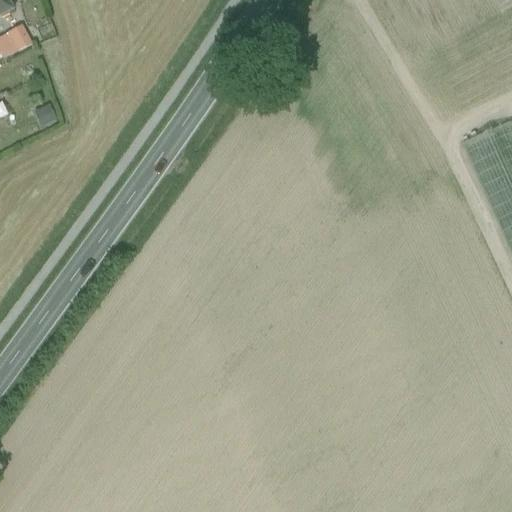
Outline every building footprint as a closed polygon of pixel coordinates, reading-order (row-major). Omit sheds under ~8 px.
[(7,0),(0,0),(0,18),(13,11),(7,0)] [(445,0),(461,28),(511,0),(445,0)] [(511,7),(410,65),(445,127),(511,90),(511,7)] [(1,45),(7,57),(22,50),(16,38),(1,45)] [(36,111),(41,127),(53,123),(48,107),(36,111)] [(511,128),(511,125),(461,148),(511,258),(511,128)]
